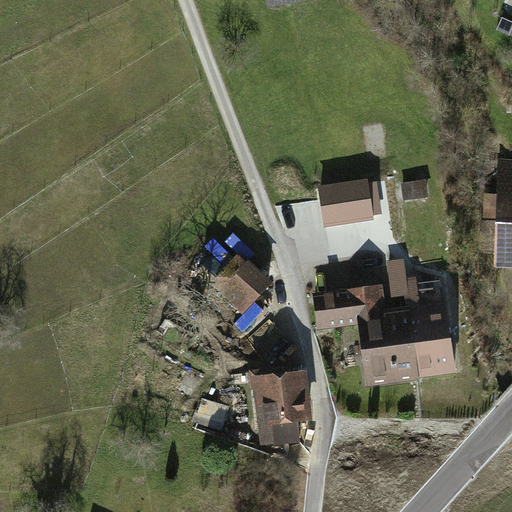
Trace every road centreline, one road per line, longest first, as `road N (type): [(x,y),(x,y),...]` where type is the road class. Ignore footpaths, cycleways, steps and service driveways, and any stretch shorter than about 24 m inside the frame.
road 1 (residential): [(315,511),(325,431),(320,380),(266,207)]
road 2 (track): [(266,207),(187,0)]
